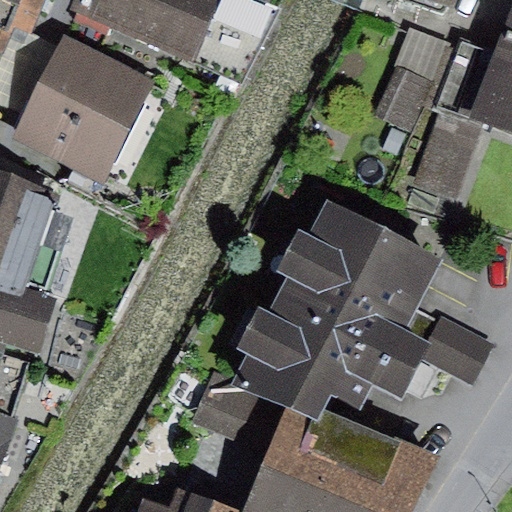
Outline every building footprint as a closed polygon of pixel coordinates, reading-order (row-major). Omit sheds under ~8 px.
[(0,0),(0,58),(15,28),(31,35),(46,0),(0,0)] [(279,9),(257,0),(75,0),(71,12),(240,85),(279,9)] [(428,0),(455,9),(458,0),(428,0)] [(511,17),(497,59),(461,46),(439,108),(484,124),(511,134),(511,17)] [(15,28),(0,58),(0,105),(25,117),(58,48),(31,35),(15,28)] [(449,46),(413,30),(396,65),(433,82),(449,46)] [(156,81),(66,35),(58,48),(25,117),(14,138),(103,184),(156,81)] [(396,65),(374,113),(411,131),(433,82),(396,65)] [(484,124),(439,108),(413,186),(458,201),(484,124)] [(0,279),(47,294),(63,252),(66,214),(50,210),(56,193),(0,172),(0,279)] [(445,261),(328,204),(311,239),(300,234),(281,272),(291,276),(271,316),(259,310),(240,349),(248,353),(233,385),(296,414),(320,425),(327,410),(333,401),(363,416),(376,390),(405,405),(426,361),(435,343),(410,331),(420,312),(445,261)] [(85,240),(83,239),(70,277),(122,295),(136,254),(128,252),(130,244),(89,229),(85,240)] [(0,279),(0,348),(27,357),(36,359),(56,297),(47,294),(0,279)] [(493,349),(420,312),(410,331),(435,343),(426,361),(474,386),(493,349)] [(0,412),(7,415),(27,357),(0,348),(0,412)] [(296,414),(233,385),(215,377),(195,423),(275,459),(296,414)] [(320,425),(296,414),(275,459),(250,511),(413,511),(437,461),(327,410),(320,425)] [(0,469),(18,420),(7,415),(0,412),(0,469)] [(173,507),(145,496),(138,511),(238,511),(179,490),(173,507)]
